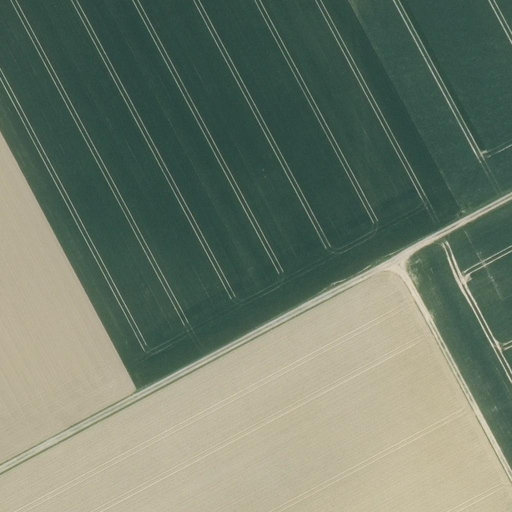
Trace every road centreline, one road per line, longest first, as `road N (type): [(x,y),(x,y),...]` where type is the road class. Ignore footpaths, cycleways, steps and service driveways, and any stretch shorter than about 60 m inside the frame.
road 1 (track): [(511,195),(0,469)]
road 2 (track): [(511,478),(395,257)]
